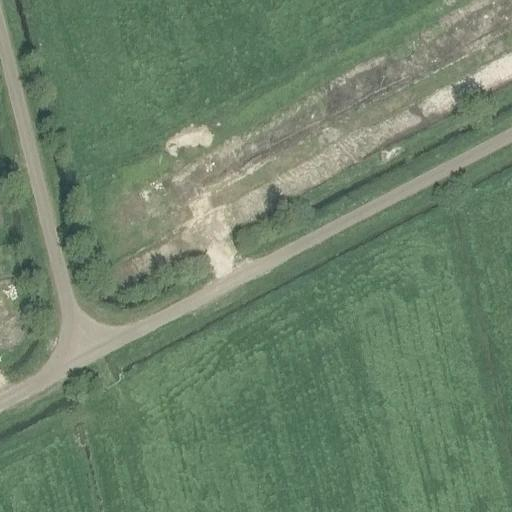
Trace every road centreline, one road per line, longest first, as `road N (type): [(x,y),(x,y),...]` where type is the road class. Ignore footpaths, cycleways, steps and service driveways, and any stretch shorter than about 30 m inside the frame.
road 1 (unclassified): [(76,356),(511,135)]
road 2 (unclassified): [(76,356),(0,44)]
